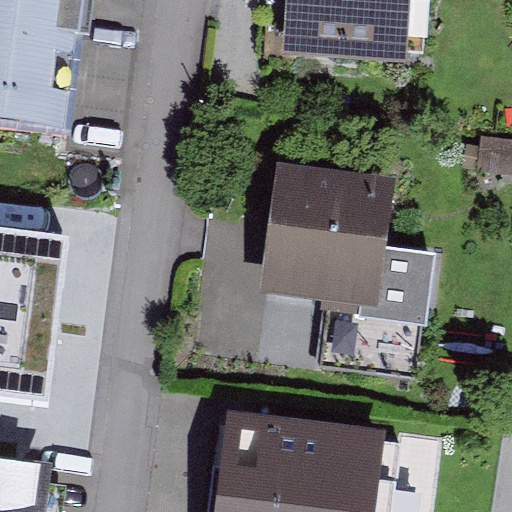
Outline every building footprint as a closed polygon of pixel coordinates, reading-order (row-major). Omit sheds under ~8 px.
[(74,0),(0,0),(0,126),(58,134),(74,0)] [(295,0),(292,51),(396,59),(400,0),(295,0)] [(295,167),(281,284),(388,297),(402,179),(295,167)] [(47,261),(0,256),(0,343),(38,347),(47,261)] [(362,511),(369,452),(235,437),(226,511),(362,511)] [(41,511),(45,486),(0,480),(0,511),(41,511)]
